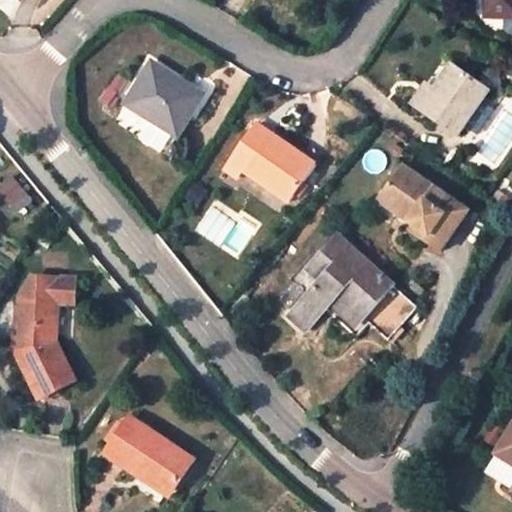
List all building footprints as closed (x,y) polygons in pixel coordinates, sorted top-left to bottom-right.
[(511,0),(488,0),(488,18),(508,18),(507,38),(511,37),(511,0)] [(205,96),(154,64),(128,106),(154,122),(179,138),(205,96)] [(421,110),(459,136),(491,92),(453,65),(437,89),(421,110)] [(421,110),(437,89),(428,83),(413,104),(421,110)] [(261,137),(264,134),(240,118),(211,160),(234,175),(242,165),(249,170),(247,172),(291,203),(318,163),(273,133),(267,141),(261,137)] [(179,138),(154,122),(146,135),(171,151),(179,138)] [(390,157),(372,181),(406,205),(397,217),(427,239),(453,201),(390,157)] [(0,191),(18,213),(34,200),(15,178),(0,190),(0,191)] [(364,193),(397,217),(406,205),(372,181),(364,193)] [(339,235),(311,268),(323,280),(291,315),(308,331),(334,303),(341,295),(367,319),(391,341),(420,308),(396,286),(339,235)] [(77,278),(33,276),(20,300),(17,335),(22,335),(20,349),(16,350),(42,400),(76,382),(57,343),(58,302),(76,302),(77,278)] [(341,295),(334,303),(360,327),(367,319),(341,295)] [(131,419),(108,453),(113,456),(126,465),(140,474),(144,469),(175,490),(195,461),(131,419)] [(511,430),(498,455),(511,463),(511,430)] [(487,472),(511,487),(511,463),(498,455),(487,472)] [(175,490),(144,469),(140,474),(172,495),(175,490)]
